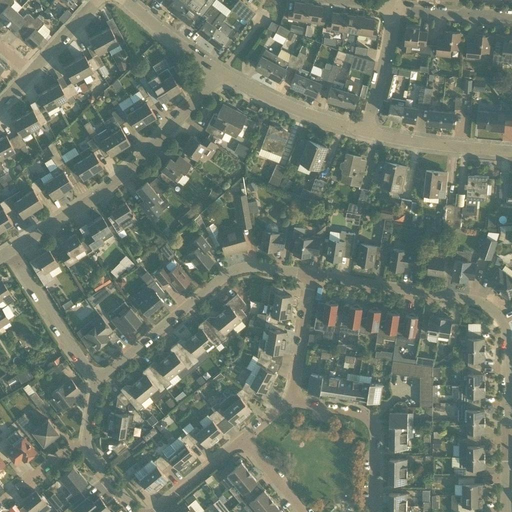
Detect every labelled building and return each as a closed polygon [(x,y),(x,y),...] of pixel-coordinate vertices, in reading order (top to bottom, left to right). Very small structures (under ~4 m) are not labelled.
[(6,23),(17,12),(22,6),(14,0),(2,0),(0,3),(0,20),(1,19),(6,23)] [(172,0),(167,7),(178,15),(189,0),(172,0)] [(206,0),(202,5),(195,0),(189,0),(178,15),(188,24),(199,10),(204,13),(211,4),(214,0),(206,0)] [(250,20),(255,13),(239,0),(238,0),(235,4),(246,13),(244,15),(250,20)] [(305,21),(308,4),(294,2),(293,12),(288,11),(287,18),(305,21)] [(226,16),(217,9),(211,4),(204,13),(208,17),(197,31),(208,39),(222,21),(226,16)] [(324,24),(325,17),(321,17),(322,7),(308,4),(305,21),(324,24)] [(62,21),(69,13),(65,9),(57,18),(62,21)] [(23,18),(17,12),(6,23),(11,28),(10,29),(18,37),(35,19),(29,14),(26,14),(23,18)] [(343,38),(346,15),(332,12),(331,23),(326,22),(325,29),(342,31),(341,38),(343,38)] [(357,34),(360,17),(346,15),(343,38),(345,38),(346,32),(357,34)] [(33,48),(43,36),(37,30),(43,24),(43,21),(37,16),(35,19),(18,37),(26,44),(28,43),(33,48)] [(374,19),(360,17),(357,34),(369,36),(375,37),(377,30),(372,30),(374,19)] [(226,46),(231,40),(232,40),(227,36),(233,29),(222,21),(208,39),(218,47),(222,43),(226,46)] [(286,38),(290,31),(279,25),(275,32),(286,38)] [(296,26),(294,32),(302,34),(304,28),(296,26)] [(113,32),(110,27),(99,33),(108,49),(111,55),(127,46),(118,29),(113,32)] [(426,46),(428,32),(420,31),(420,28),(407,27),(406,37),(403,36),(402,51),(411,52),(412,44),(426,46)] [(451,49),(459,49),(461,32),(445,31),(444,42),(438,41),(437,45),(436,55),(450,57),(451,49)] [(104,65),(98,54),(108,49),(99,33),(89,39),(98,54),(93,57),(98,68),(104,65)] [(489,53),(491,36),(475,34),(474,43),(468,42),(466,58),(481,59),(481,52),(489,53)] [(511,35),(510,35),(510,38),(505,37),(504,43),(495,42),(492,65),(502,66),(503,61),(511,61),(511,35)] [(366,55),(367,48),(355,46),(355,51),(354,53),(366,55)] [(255,68),(267,75),(277,56),(265,49),(255,68)] [(344,52),(338,50),(335,57),(341,59),(344,52)] [(290,86),(302,91),(310,72),(301,69),(306,55),(303,54),(299,51),(296,57),(292,67),(296,70),(290,86)] [(291,54),(287,61),(277,56),(267,75),(279,81),(287,65),(292,67),(296,57),(291,54)] [(87,60),(85,55),(74,61),(83,76),(93,71),(93,70),(94,70),(98,68),(93,57),(87,60)] [(363,65),(364,63),(365,59),(354,55),(352,61),(363,65)] [(118,62),(120,70),(126,68),(123,60),(118,62)] [(72,82),(83,76),(74,61),(64,67),(72,82)] [(338,73),(340,67),(332,64),(330,70),(326,82),(331,83),(326,100),(339,104),(345,84),(333,81),(336,73),(338,73)] [(171,96),(181,89),(174,79),(179,76),(173,66),(168,69),(171,74),(161,80),(171,96)] [(326,82),(330,70),(324,68),(323,67),(320,75),(310,72),(302,91),(315,96),(320,83),(318,82),(319,79),(326,82)] [(411,71),(411,70),(400,68),(399,74),(410,76),(411,71)] [(464,69),(463,77),(473,78),(474,70),(464,69)] [(389,100),(390,96),(396,74),(391,74),(384,99),(389,100)] [(117,79),(112,84),(116,90),(122,86),(117,79)] [(472,90),(484,91),(485,79),(472,79),(472,90)] [(151,87),(148,81),(147,82),(143,84),(149,95),(154,92),(160,102),(171,96),(161,80),(151,87)] [(72,96),(78,93),(72,82),(66,85),(72,96)] [(352,107),(358,86),(346,82),(345,84),(339,104),(352,107)] [(62,88),(59,83),(49,89),(57,104),(67,99),(72,96),(66,85),(62,88)] [(144,98),(149,95),(143,84),(138,88),(144,98)] [(424,105),(427,88),(420,87),(418,105),(424,105)] [(430,106),(433,89),(427,88),(424,105),(430,106)] [(47,122),(52,119),(47,110),(57,104),(49,89),(38,94),(46,109),(41,112),(47,122)] [(87,98),(91,103),(95,100),(92,95),(87,98)] [(145,103),(142,98),(141,97),(133,103),(136,108),(146,123),(156,117),(146,101),(145,103)] [(123,109),(118,112),(124,122),(129,119),(136,129),(146,123),(136,108),(133,103),(123,109)] [(402,120),(405,106),(391,103),(389,117),(402,120)] [(235,113),(231,111),(232,110),(222,105),(217,115),(214,113),(205,130),(221,138),(225,131),(228,132),(235,136),(245,115),(236,111),(235,113)] [(416,122),(418,108),(405,106),(402,120),(416,122)] [(36,114),(33,109),(23,115),(31,131),(42,125),(41,125),(47,122),(41,112),(36,114)] [(119,125),(124,122),(118,112),(117,110),(111,113),(117,122),(119,125)] [(441,125),(442,111),(429,110),(427,124),(441,125)] [(511,125),(511,123),(511,110),(505,110),(505,113),(480,111),(478,126),(491,128),(491,127),(495,127),(495,130),(504,131),(504,124),(511,125)] [(454,126),(456,112),(442,111),(441,125),(454,126)] [(19,134),(14,137),(20,147),(25,145),(21,136),(31,131),(23,115),(12,121),(19,134)] [(120,149),(130,143),(121,128),(119,125),(117,122),(107,129),(120,149)] [(90,123),(85,126),(89,133),(94,129),(90,123)] [(279,129),(263,123),(263,124),(270,126),(262,148),(281,156),(285,145),(283,144),(288,132),(281,130),(282,129),(279,128),(279,129)] [(107,129),(97,135),(93,138),(92,138),(98,148),(103,145),(110,155),(120,149),(107,129)] [(9,140),(7,135),(0,138),(0,148),(4,156),(15,150),(20,147),(14,137),(9,140)] [(202,143),(191,135),(182,148),(197,158),(201,152),(208,157),(217,144),(206,136),(202,143)] [(80,152),(83,158),(93,173),(103,166),(94,151),(98,148),(92,138),(91,139),(87,141),(90,146),(80,152)] [(317,144),(309,140),(300,163),(319,170),(323,159),(322,159),(326,147),(320,145),(320,144),(317,143),(317,144)] [(239,144),(235,152),(244,157),(248,148),(239,144)] [(65,162),(58,151),(53,154),(60,165),(50,171),(50,172),(53,177),(63,192),(73,185),(66,175),(71,172),(65,162)] [(93,173),(83,158),(80,152),(65,162),(71,172),(76,169),(83,179),(93,173)] [(359,162),(360,157),(347,153),(346,157),(345,157),(344,159),(345,159),(345,161),(342,161),(340,162),(339,166),(341,168),(343,169),(342,172),(343,172),(341,181),(360,185),(365,164),(359,162)] [(191,164),(179,155),(174,161),(170,158),(161,169),(177,182),(191,164)] [(393,164),(387,162),(382,186),(401,190),(406,167),(407,168),(407,167),(396,165),(396,164),(393,163),(393,164)] [(271,175),(281,179),(284,170),(285,168),(276,164),(271,175)] [(34,181),(26,168),(22,171),(33,189),(23,196),(32,211),(43,204),(36,194),(41,191),(35,181),(34,181)] [(436,171),(427,170),(424,201),(438,202),(439,196),(444,196),(446,185),(444,185),(445,172),(439,172),(439,171),(436,170),(436,171)] [(63,192),(53,177),(43,183),(37,173),(32,177),(35,181),(41,191),(46,188),(53,198),(63,192)] [(271,175),(267,184),(277,188),(281,179),(271,175)] [(477,200),(486,200),(488,176),(468,175),(468,184),(465,183),(464,189),(467,189),(466,207),(477,208),(477,200)] [(286,177),(279,185),(285,190),(292,182),(286,177)] [(308,199),(319,203),(326,182),(316,178),(311,191),(308,199)] [(163,201),(147,181),(146,181),(148,183),(143,187),(141,185),(136,190),(144,200),(138,204),(151,219),(162,210),(158,205),(163,201)] [(363,214),(369,190),(362,188),(357,204),(356,212),(363,214)] [(238,217),(249,215),(246,194),(235,196),(238,217)] [(10,196),(5,199),(11,210),(16,207),(23,217),(32,211),(23,196),(14,202),(10,196)] [(0,225),(2,230),(13,223),(6,213),(11,210),(5,199),(0,202),(0,203),(3,208),(0,210),(0,225)] [(410,209),(412,201),(412,200),(402,199),(400,210),(410,212),(410,209)] [(136,220),(125,202),(111,211),(114,216),(109,219),(108,217),(107,217),(112,225),(117,232),(119,236),(125,232),(123,229),(136,220)] [(443,226),(451,227),(453,227),(455,205),(445,204),(443,226)] [(463,206),(455,205),(453,227),(461,228),(463,206)] [(189,209),(184,214),(190,220),(195,215),(189,209)] [(396,212),(394,220),(404,221),(406,213),(396,212)] [(487,225),(495,226),(495,213),(488,213),(487,225)] [(108,227),(102,217),(87,226),(91,232),(84,237),(85,238),(93,250),(104,243),(103,241),(113,235),(117,232),(112,225),(108,227)] [(267,226),(266,231),(264,230),(261,248),(276,251),(277,248),(284,249),(286,234),(279,233),(278,232),(279,228),(277,225),(275,223),(271,222),(268,224),(267,226)] [(213,223),(205,227),(215,246),(221,243),(219,233),(217,226),(213,223)] [(312,238),(305,237),(306,228),(295,226),(293,237),(297,238),(294,253),(310,256),(311,254),(318,255),(321,238),(313,237),(312,238)] [(247,248),(241,227),(219,233),(221,243),(225,254),(247,248)] [(353,248),(355,233),(341,231),(340,240),(329,239),(326,258),(342,261),(344,246),(353,248)] [(491,259),(497,240),(500,232),(489,231),(480,255),(491,259)] [(388,255),(390,242),(391,233),(383,232),(382,241),(381,247),(361,244),(358,263),(374,266),(376,253),(388,255)] [(80,242),(75,233),(62,241),(67,249),(59,253),(67,266),(77,259),(74,254),(84,248),(87,253),(93,250),(85,238),(80,242)] [(201,271),(213,261),(205,250),(210,246),(201,235),(191,244),(195,249),(187,255),(201,271)] [(414,267),(416,254),(406,252),(407,251),(393,249),(389,268),(403,271),(405,263),(407,264),(407,266),(414,267)] [(44,285),(54,279),(48,269),(57,263),(49,250),(35,258),(41,269),(36,272),(44,285)] [(474,279),(476,263),(470,262),(472,253),(457,250),(452,278),(467,280),(468,278),(474,279)] [(115,277),(132,262),(124,254),(108,269),(115,277)] [(491,259),(490,261),(500,265),(502,259),(492,255),(491,259)] [(442,275),(444,259),(426,256),(425,264),(429,264),(428,275),(436,276),(436,274),(442,275)] [(190,280),(178,264),(174,260),(172,260),(165,266),(154,274),(163,284),(169,279),(178,290),(190,280)] [(511,269),(506,265),(502,270),(499,268),(490,280),(497,285),(494,288),(496,290),(497,291),(499,293),(499,294),(502,294),(510,300),(511,297),(511,269)] [(111,282),(107,275),(104,277),(103,275),(96,280),(97,282),(92,285),(96,291),(111,282)] [(121,277),(116,281),(120,286),(125,282),(121,277)] [(0,322),(2,325),(9,321),(7,318),(13,315),(7,304),(14,300),(1,279),(0,280),(0,322)] [(147,315),(163,302),(159,296),(164,292),(156,282),(150,286),(153,290),(142,298),(144,300),(138,304),(147,315)] [(291,307),(293,299),(291,299),(292,296),(282,294),(283,287),(270,286),(268,303),(291,307)] [(95,292),(86,298),(92,306),(101,299),(95,292)] [(221,313),(232,327),(241,320),(246,315),(241,308),(246,304),(237,293),(224,304),(224,307),(226,309),(221,313)] [(85,298),(80,301),(83,306),(88,303),(85,298)] [(336,303),(334,301),(331,300),(328,302),(326,302),(324,312),(317,311),(314,328),(334,331),(336,321),(336,320),(338,319),(338,318),(338,316),(338,315),(337,313),(338,304),(336,303)] [(130,308),(124,301),(113,311),(117,315),(111,319),(122,333),(127,329),(129,330),(141,320),(130,307),(130,308)] [(268,303),(266,314),(265,321),(277,323),(278,316),(288,318),(289,315),(290,315),(291,307),(268,303)] [(359,334),(359,332),(361,318),(363,307),(360,307),(358,305),(355,304),(353,306),(351,305),(349,316),(343,315),(340,331),(359,334)] [(372,329),(378,330),(380,320),(381,310),(379,310),(377,308),(374,307),(372,309),(369,308),(367,319),(361,318),(359,332),(370,333),(372,332),(372,329)] [(86,314),(81,309),(76,314),(81,319),(86,314)] [(397,313),(395,311),(393,310),(390,312),(388,311),(386,321),(380,320),(378,330),(376,342),(382,343),(383,342),(384,338),(396,340),(398,323),(400,313),(397,313)] [(232,327),(221,313),(212,320),(209,316),(204,321),(221,342),(227,337),(224,334),(232,327)] [(416,316),(414,313),(411,313),(409,315),(406,314),(405,324),(398,323),(396,340),(395,344),(404,346),(408,343),(414,344),(416,336),(418,316),(416,316)] [(437,317),(430,316),(430,320),(423,319),(420,337),(427,338),(429,340),(438,342),(439,334),(442,318),(438,317),(438,316),(437,316),(437,317)] [(97,348),(108,338),(109,338),(106,335),(112,330),(101,317),(93,323),(95,326),(80,338),(88,348),(93,344),(97,348)] [(446,318),(445,317),(445,318),(442,318),(439,334),(449,336),(448,343),(455,344),(459,324),(452,323),(453,319),(446,318)] [(216,347),(221,342),(204,321),(198,325),(201,329),(193,336),(205,350),(213,343),(216,347)] [(265,321),(263,330),(266,334),(268,334),(267,340),(286,343),(287,335),(286,334),(286,331),(276,330),(277,323),(265,321)] [(468,349),(485,349),(485,337),(481,337),(481,331),(468,331),(468,349)] [(205,350),(193,336),(185,342),(182,339),(176,343),(193,365),(199,360),(196,357),(205,350)] [(34,349),(26,354),(38,373),(53,363),(50,357),(48,355),(54,351),(45,337),(32,345),(34,349)] [(284,351),(286,343),(267,340),(260,338),(258,349),(260,350),(259,357),(271,361),(273,352),(282,354),(283,351),(284,351)] [(177,373),(186,367),(188,369),(193,365),(176,343),(170,348),(173,352),(165,358),(177,373)] [(481,360),(485,360),(485,349),(468,349),(468,367),(481,367),(481,360)] [(256,363),(260,365),(255,375),(272,384),(275,377),(274,376),(276,373),(267,369),(271,361),(259,357),(256,363)] [(177,373),(165,358),(157,365),(154,362),(148,366),(166,388),(171,383),(169,380),(177,373)] [(420,377),(433,366),(416,364),(414,376),(420,377)] [(157,389),(160,392),(166,388),(148,366),(142,371),(145,375),(137,381),(149,396),(157,389)] [(433,383),(433,366),(420,377),(420,383),(433,383)] [(26,367),(15,374),(21,383),(32,376),(26,367)] [(481,373),(481,367),(468,367),(460,367),(460,385),(468,385),(485,385),(485,373),(481,373)] [(321,393),(323,375),(311,373),(308,391),(321,393)] [(268,391),(272,384),(255,375),(249,385),(245,382),(242,388),(252,396),(256,388),(265,393),(266,391),(268,391)] [(332,395),(335,377),(323,375),(321,393),(329,394),(332,395)] [(344,396),(347,379),(335,377),(332,395),(336,396),(337,395),(344,396)] [(80,391),(71,379),(64,384),(52,393),(63,408),(72,401),(71,399),(80,391)] [(356,399),(359,381),(347,379),(344,396),(352,398),(356,399)] [(120,389),(122,391),(130,401),(137,411),(143,406),(145,407),(153,400),(149,396),(137,381),(129,388),(126,384),(120,389)] [(368,400),(371,382),(359,381),(356,399),(360,399),(368,400)] [(380,402),(383,384),(371,382),(368,400),(380,402)] [(468,385),(460,385),(459,385),(459,403),(481,403),(481,396),(485,396),(485,385),(468,385)] [(252,396),(242,388),(234,394),(230,394),(226,398),(231,404),(243,419),(249,413),(248,412),(251,410),(245,402),(252,396)] [(125,406),(130,401),(122,391),(116,396),(125,406)] [(43,413),(48,409),(49,409),(35,392),(30,396),(43,413)] [(231,404),(226,398),(219,403),(219,407),(214,411),(222,421),(227,417),(234,424),(236,422),(237,423),(243,419),(231,404)] [(481,403),(459,403),(459,421),(468,421),(485,421),(485,409),(481,409),(481,403)] [(222,421),(214,411),(209,416),(212,420),(203,427),(215,442),(222,436),(221,435),(223,433),(217,425),(222,421)] [(133,415),(111,412),(110,415),(109,414),(108,423),(126,425),(127,420),(130,421),(133,419),(133,415)] [(390,425),(408,425),(408,413),(393,412),(390,412),(390,425)] [(22,413),(14,419),(23,430),(30,424),(22,413)] [(48,419),(36,428),(27,435),(32,440),(36,436),(43,445),(59,433),(48,419)] [(481,432),(485,432),(485,421),(468,421),(468,439),(481,439),(481,432)] [(184,433),(192,427),(188,422),(180,428),(184,433)] [(124,437),(126,425),(108,423),(106,431),(108,431),(107,434),(124,437)] [(408,437),(408,431),(407,431),(408,425),(390,425),(390,432),(390,436),(408,437)] [(215,442),(203,427),(199,430),(197,428),(194,427),(186,434),(194,444),(199,439),(206,447),(208,445),(209,446),(215,442)] [(23,437),(17,430),(6,438),(12,447),(6,452),(16,464),(25,456),(27,458),(26,458),(27,459),(36,452),(24,437),(23,437)] [(181,439),(184,442),(175,449),(176,450),(187,464),(194,459),(193,458),(195,456),(189,448),(194,444),(186,434),(181,439)] [(407,449),(407,442),(408,442),(408,437),(390,436),(390,440),(390,449),(407,449)] [(141,437),(136,441),(133,443),(137,448),(142,444),(145,441),(141,437)] [(118,455),(128,447),(132,443),(131,441),(131,440),(122,439),(122,440),(112,448),(118,455)] [(433,439),(433,447),(441,447),(441,439),(433,439)] [(481,439),(468,439),(459,439),(459,457),(485,457),(485,445),(481,445),(481,439)] [(187,464),(176,450),(175,449),(171,443),(162,450),(164,453),(158,457),(166,467),(172,462),(178,470),(180,468),(181,469),(187,464)] [(125,458),(130,454),(126,449),(121,453),(125,458)] [(153,461),(156,465),(148,473),(160,487),(166,482),(165,481),(167,479),(161,471),(166,467),(158,457),(153,461)] [(485,457),(459,457),(459,466),(455,466),(455,475),(476,475),(477,474),(476,474),(476,469),(477,469),(477,468),(484,468),(485,457)] [(407,471),(407,466),(407,459),(390,459),(390,467),(389,471),(407,471)] [(249,471),(241,462),(233,469),(229,465),(231,463),(216,475),(220,480),(221,479),(229,488),(249,471)] [(148,473),(143,466),(134,473),(136,475),(131,480),(139,490),(144,485),(150,493),(152,491),(153,492),(160,487),(148,473)] [(78,473),(73,467),(59,478),(71,493),(65,497),(71,505),(83,495),(79,490),(87,483),(79,473),(78,473)] [(242,500),(251,492),(248,488),(256,481),(249,471),(229,488),(240,502),(242,500)] [(407,484),(407,477),(407,471),(389,471),(389,475),(390,475),(389,483),(407,484)] [(209,475),(203,480),(206,483),(207,484),(213,479),(209,475)] [(475,478),(458,478),(458,484),(463,484),(463,495),(485,495),(485,484),(472,484),(472,483),(472,478),(475,478)] [(271,499),(264,490),(255,497),(251,492),(242,500),(245,505),(243,507),(248,511),(255,511),(257,511),(271,499)] [(23,501),(32,511),(35,511),(46,504),(35,491),(23,501)] [(217,497),(215,494),(214,493),(210,497),(214,502),(218,498),(217,497)] [(407,506),(407,501),(407,500),(407,494),(389,493),(389,502),(389,506),(407,506)] [(484,506),(485,495),(463,495),(463,501),(458,501),(458,511),(471,511),(471,506),(484,506)] [(91,504),(87,498),(89,496),(74,508),(77,511),(106,511),(110,510),(99,498),(91,504)] [(58,499),(52,504),(56,509),(62,504),(58,499)] [(274,511),(279,508),(271,499),(257,511),(274,511)] [(189,508),(185,503),(175,511),(176,511),(196,511),(191,506),(189,508)]
